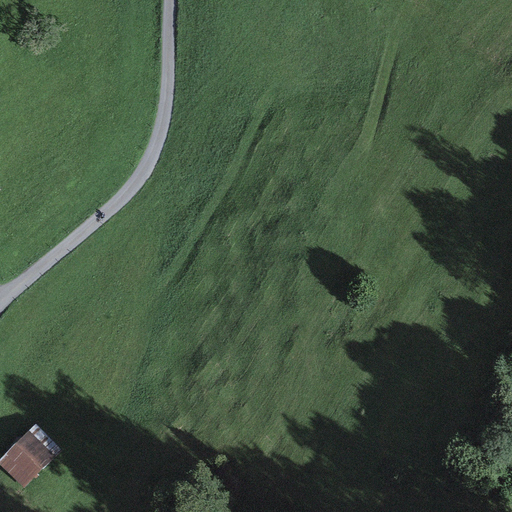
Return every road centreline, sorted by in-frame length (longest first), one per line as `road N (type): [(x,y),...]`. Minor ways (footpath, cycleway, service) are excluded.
road 1 (trunk): [(511,279),(276,432),(134,511)]
road 2 (unclassified): [(170,0),(166,109),(152,155),(104,213),(0,298)]
